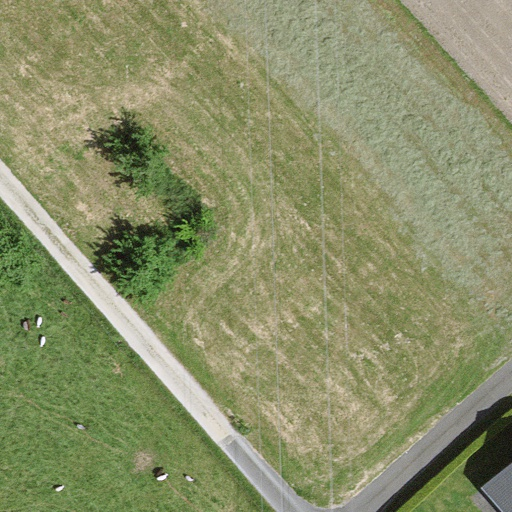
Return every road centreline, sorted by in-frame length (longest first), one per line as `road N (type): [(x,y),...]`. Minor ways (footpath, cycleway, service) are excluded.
road 1 (track): [(0,193),(278,511)]
road 2 (track): [(511,385),(394,489)]
